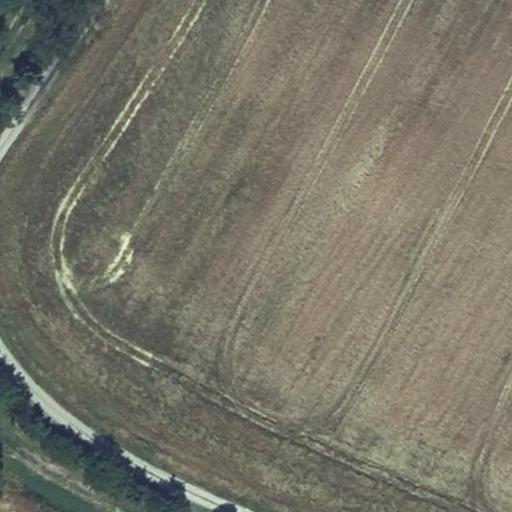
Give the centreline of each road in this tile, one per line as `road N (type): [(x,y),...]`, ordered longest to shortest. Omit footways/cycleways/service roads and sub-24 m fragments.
road 1 (unclassified): [(237,511),(86,435),(32,389),(0,347)]
road 2 (unclassified): [(0,144),(95,0)]
road 3 (track): [(0,435),(71,487),(123,511)]
